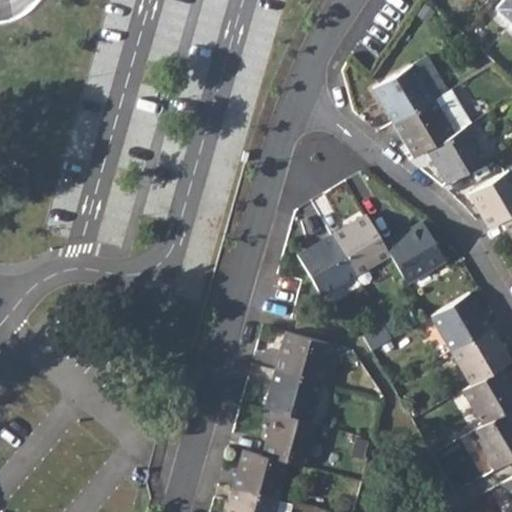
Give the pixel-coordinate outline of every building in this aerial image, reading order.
[(511,0),(499,0),(494,6),(511,22),(511,0)] [(416,12),(425,20),(433,10),(424,3),(416,12)] [(411,63),(432,97),(447,88),(426,54),(411,63)] [(411,63),(372,86),(393,120),(432,97),(411,63)] [(470,121),(449,87),(447,88),(432,97),(453,131),(465,124),(470,121)] [(432,97),(393,120),(413,154),(425,147),(453,131),(432,97)] [(453,131),(425,147),(445,182),(485,159),(465,124),(453,131)] [(511,176),(507,168),(468,192),(489,227),(502,219),(511,212),(511,176)] [(365,212),(330,233),(354,272),(389,251),(383,242),(365,212)] [(511,212),(502,219),(511,236),(511,212)] [(421,219),(383,242),(389,251),(405,280),(444,257),(421,219)] [(330,233),(296,253),(319,293),(354,272),(330,233)] [(429,314),(449,348),(489,325),(469,291),(429,314)] [(449,348),(470,383),(501,365),(509,360),(489,325),(449,348)] [(329,342),(284,330),(274,368),(318,381),(329,342)] [(461,388),(482,423),(508,407),(511,404),(511,383),(501,365),(470,383),(461,388)] [(318,381),(274,368),(264,407),(273,410),(308,419),(318,381)] [(482,423),(469,430),(473,438),(492,469),(511,456),(511,413),(508,407),(482,423)] [(308,419),(273,410),(262,453),(277,457),(286,460),(305,465),(317,421),(308,419)] [(457,437),(461,445),(473,438),(469,430),(457,437)] [(262,453),(242,448),(232,486),(266,496),(276,498),(286,460),(277,457),(262,453)] [(511,474),(499,482),(504,490),(511,503),(511,474)] [(266,496),(232,486),(224,511),(272,511),(274,506),(276,498),(266,496)] [(276,498),(274,506),(288,510),(290,502),(276,498)]
